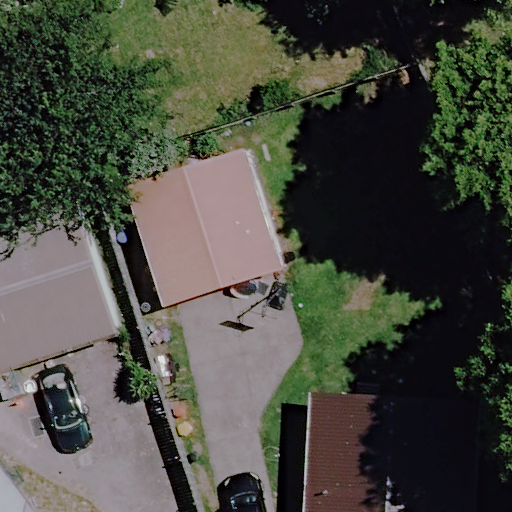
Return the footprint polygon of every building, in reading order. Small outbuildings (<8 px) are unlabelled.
[(0,147),(0,195),(14,192),(0,147)] [(282,284),(249,156),(129,187),(161,314),(282,284)] [(0,230),(0,386),(124,347),(79,205),(0,230)] [(476,511),(479,402),(313,399),(310,511),(476,511)] [(32,511),(0,469),(0,511),(32,511)]
